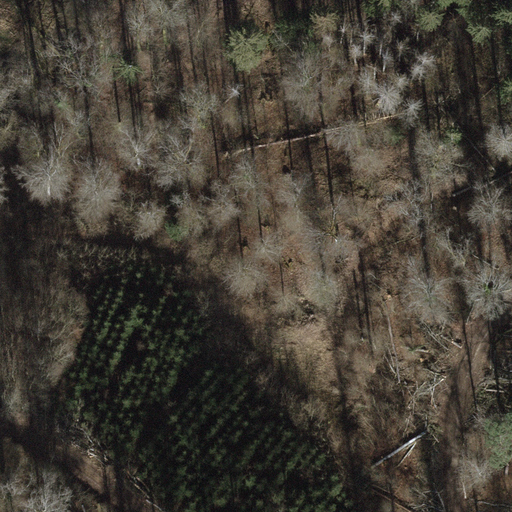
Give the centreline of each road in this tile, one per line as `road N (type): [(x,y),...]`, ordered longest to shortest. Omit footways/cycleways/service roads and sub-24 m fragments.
road 1 (track): [(511,168),(462,180),(410,209),(360,266),(329,328),(281,346),(233,326),(197,272),(150,249),(0,227)]
road 2 (track): [(511,302),(490,312),(454,372),(448,457),(458,511)]
road 3 (track): [(150,511),(76,454),(0,416)]
